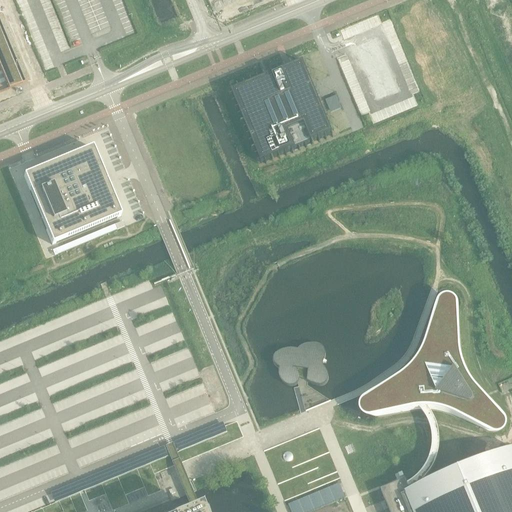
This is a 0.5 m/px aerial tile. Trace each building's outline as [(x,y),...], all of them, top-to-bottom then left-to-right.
[(0,68),(7,85),(9,89),(23,84),(22,83),(22,82),(0,28),(0,68)] [(266,78),(231,92),(261,164),(332,134),(303,63),(268,77),(266,78)] [(121,217),(92,148),(24,177),(52,245),(121,217)] [(360,406),(359,409),(359,411),(360,412),(360,414),(362,416),(363,417),(365,418),(367,419),(369,420),(371,420),(385,417),(413,410),(419,410),(424,415),(425,418),(427,421),(429,426),(431,431),(431,434),(432,439),(432,444),(432,449),(431,453),(430,458),(428,463),(425,467),(422,472),(419,476),(415,479),(411,482),(407,485),(409,491),(415,488),(420,484),(424,481),(428,475),(431,471),(434,466),(436,460),(438,455),(439,449),(439,443),(439,441),(439,437),(438,431),(436,425),(434,420),(432,415),(428,409),(434,410),(439,411),(446,413),(451,414),(453,415),(458,418),(481,430),(492,436),(494,436),(496,436),(498,436),(500,436),(502,435),(504,433),(506,431),(506,430),(507,427),(507,424),(507,422),(506,420),(504,418),(501,414),(490,402),(476,387),(473,384),(471,380),(469,377),(467,373),(464,366),(463,362),(461,356),(460,350),(460,347),(460,331),(459,311),(458,305),(458,304),(457,302),(456,301),(455,300),(453,299),(452,298),(449,297),(447,297),(446,297),(444,298),(442,298),(440,299),(439,301),(437,303),(435,310),(426,340),(424,347),(422,351),(419,357),(416,361),(414,364),(411,368),(407,371),(404,374),(401,376),(379,391),(369,397),(363,401),(361,402),(360,404),(360,406)] [(299,381),(300,379),(303,380),(307,382),(310,384),(313,385),(315,385),(319,386),(320,386),(321,386),(322,386),(323,386),(324,386),(325,385),(326,384),(327,383),(328,382),(328,381),(328,380),(328,378),(328,376),(328,375),(328,374),(327,372),(326,371),(326,370),(324,368),(324,367),(323,367),(323,366),(323,365),(323,364),(323,362),(324,362),(324,360),(325,360),(325,358),(325,357),(326,355),(325,354),(325,353),(325,352),(325,351),(324,350),(324,349),(323,348),(322,348),(322,347),(321,346),(320,346),(319,345),(317,345),(315,344),(312,344),(309,345),(307,345),(306,345),(304,346),(302,347),(300,348),(300,349),(298,350),(296,350),(294,350),(292,350),(289,350),(287,350),(286,350),(284,351),(282,351),(280,352),(279,353),(277,354),(276,355),(275,356),(274,357),(274,358),(273,358),(273,360),(274,361),(274,362),(275,363),(275,364),(276,365),(277,366),(278,367),(279,368),(280,368),(280,369),(279,370),(279,371),(279,372),(279,373),(279,374),(279,375),(279,376),(280,378),(280,379),(281,380),(281,381),(282,382),(283,383),(284,384),(286,385),(287,385),(289,386),(290,386),(292,386),(293,386),(294,386),(295,386),(296,385),(297,384),(298,383),(299,382),(299,381)] [(511,511),(511,451),(411,494),(409,491),(407,485),(405,481),(381,491),(385,500),(388,509),(389,511),(511,511)] [(341,482),(284,505),(286,511),(314,511),(348,498),(341,482)] [(178,486),(168,490),(172,502),(183,499),(178,486)]
